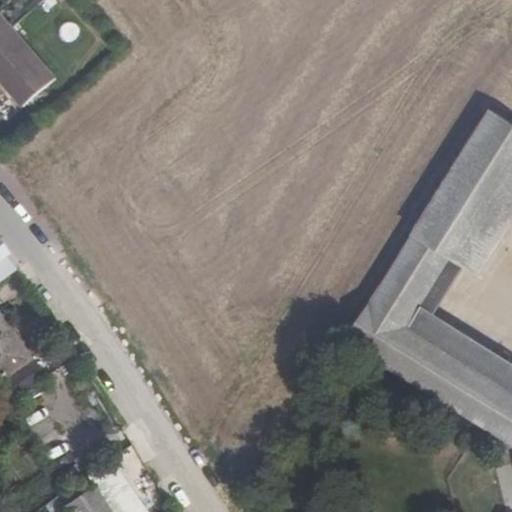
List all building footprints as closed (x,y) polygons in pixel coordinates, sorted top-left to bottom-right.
[(37,0),(50,14),(64,0),(37,0)] [(0,12),(0,82),(23,109),(57,79),(0,12)] [(511,121),(495,111),(414,237),(469,269),(481,277),(511,233),(511,121)] [(347,344),(511,446),(511,362),(438,315),(469,269),(414,237),(347,344)] [(49,329),(55,325),(56,324),(47,310),(45,311),(40,315),(49,329)] [(0,383),(27,364),(0,323),(0,383)] [(77,359),(64,368),(67,374),(82,365),(77,359)] [(18,378),(1,389),(9,401),(26,390),(18,378)] [(144,511),(110,463),(88,478),(95,488),(111,511),(144,511)] [(88,478),(57,498),(64,509),(95,488),(88,478)] [(111,511),(95,488),(64,509),(65,511),(111,511)]
